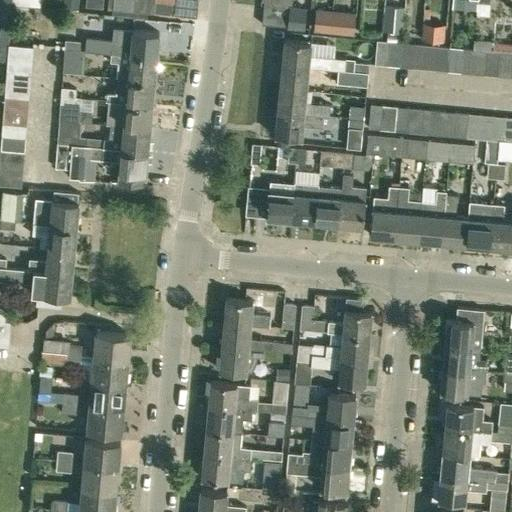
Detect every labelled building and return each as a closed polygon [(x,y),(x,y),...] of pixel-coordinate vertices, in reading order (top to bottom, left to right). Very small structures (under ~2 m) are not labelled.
[(11,0),(0,0),(0,20),(9,22),(11,0)] [(78,0),(62,0),(62,8),(78,9),(78,0)] [(112,14),(133,16),(133,0),(107,0),(107,9),(112,9),(112,14)] [(133,0),(133,16),(146,18),(147,12),(152,12),(153,0),(133,0)] [(173,15),(173,14),(174,1),(162,0),(153,0),(152,12),(152,13),(173,15)] [(173,14),(195,16),(196,17),(197,0),(174,0),(174,1),(173,14)] [(289,6),(289,4),(263,1),(261,23),(287,26),(289,6)] [(305,8),(289,6),(287,26),(303,27),(305,8)] [(384,6),(383,30),(388,31),(387,37),(387,41),(389,42),(402,43),(404,7),(384,6)] [(331,10),(315,9),(313,31),(329,32),(331,10)] [(355,12),(331,10),(329,32),(353,34),(355,12)] [(0,43),(8,44),(10,22),(7,22),(0,26),(0,43)] [(422,40),(443,42),(444,26),(424,24),(422,40)] [(110,53),(129,55),(157,57),(159,33),(131,31),(131,28),(113,26),(112,39),(86,36),(85,50),(110,52),(110,53)] [(65,48),(79,50),(80,40),(66,39),(65,48)] [(345,58),(333,57),(309,54),(311,42),(284,40),(281,64),(308,67),(308,66),(338,69),(344,70),(345,59),(345,58)] [(377,40),(374,65),(387,66),(389,42),(387,41),(377,40)] [(474,40),(473,50),(475,50),(487,51),(491,51),(492,41),(474,40)] [(402,43),(389,42),(387,66),(399,67),(402,43)] [(402,43),(399,67),(412,68),(414,44),(402,43)] [(8,44),(6,69),(31,71),(33,46),(8,44)] [(426,45),(414,44),(412,68),(423,70),(426,45)] [(438,46),(426,45),(423,70),(436,71),(438,46)] [(448,72),(450,47),(438,46),(436,71),(448,72)] [(462,49),(450,47),(448,72),(460,73),(462,49)] [(85,50),(79,50),(65,48),(63,72),(83,74),(85,50)] [(462,49),(460,73),(473,74),(475,50),(473,50),(462,49)] [(487,51),(475,50),(473,74),(485,75),(487,51)] [(485,75),(497,77),(499,52),(491,51),(487,51),(485,75)] [(511,53),(499,52),(497,77),(509,78),(511,53)] [(155,81),(157,57),(129,55),(110,53),(109,61),(117,62),(116,77),(127,78),(155,81)] [(369,63),(354,61),(353,70),(368,72),(369,63)] [(306,90),(308,67),(281,64),(279,88),(306,90)] [(6,69),(5,82),(30,84),(31,71),(6,69)] [(366,86),(368,72),(353,70),(344,70),(338,69),(336,82),(366,86)] [(106,101),(108,101),(152,105),(155,81),(127,78),(116,77),(114,92),(107,92),(106,101)] [(4,95),(29,97),(30,84),(5,82),(4,95)] [(62,87),(61,95),(76,97),(77,88),(62,87)] [(306,90),(279,88),(277,112),(303,114),(323,116),(323,115),(329,116),(330,104),(305,101),(306,90)] [(4,95),(3,108),(28,110),(29,97),(4,95)] [(81,97),(76,97),(61,95),(59,120),(79,122),(81,97)] [(150,129),(152,105),(108,101),(105,125),(110,125),(150,129)] [(350,104),(348,118),(349,118),(362,119),(363,106),(350,104)] [(381,129),(383,106),(370,105),(368,128),(381,129)] [(381,129),(393,131),(395,107),(383,106),(381,129)] [(408,108),(395,107),(393,131),(405,132),(408,108)] [(3,108),(2,121),(26,123),(28,110),(3,108)] [(405,132),(418,133),(420,109),(408,108),(405,132)] [(420,109),(418,133),(430,134),(432,110),(420,109)] [(430,134),(442,135),(444,112),(432,110),(430,134)] [(323,116),(303,114),(277,112),(274,136),(301,139),(302,124),(322,127),(323,116)] [(442,135),(454,136),(456,113),(444,112),(442,135)] [(469,114),(456,113),(454,136),(466,138),(469,114)] [(466,138),(478,139),(480,115),(469,114),(466,138)] [(480,115),(478,139),(491,140),(493,116),(480,115)] [(491,140),(503,141),(505,117),(493,116),(491,140)] [(511,118),(505,117),(503,141),(511,141),(511,118)] [(362,119),(349,118),(348,127),(362,128),(363,119),(362,119)] [(57,145),(71,146),(84,147),(85,147),(86,138),(79,138),(81,122),(79,122),(59,120),(57,145)] [(25,137),(26,123),(2,121),(1,134),(25,137)] [(150,129),(110,125),(109,139),(103,139),(103,140),(103,149),(148,153),(150,129)] [(1,134),(0,148),(24,150),(25,137),(1,134)] [(403,137),(367,134),(366,153),(401,156),(403,137)] [(427,139),(403,137),(401,156),(425,158),(427,139)] [(427,139),(425,158),(449,160),(451,141),(427,139)] [(474,143),(451,141),(449,160),(473,163),(474,143)] [(70,159),(71,146),(57,145),(55,168),(69,169),(69,177),(78,178),(80,160),(70,159)] [(298,148),(289,147),(287,162),(296,163),(298,148)] [(0,160),(23,162),(24,150),(0,148),(0,151),(0,160)] [(306,148),(298,148),(296,163),(305,164),(306,148)] [(146,176),(148,153),(103,149),(102,161),(119,162),(118,174),(120,174),(119,183),(142,185),(142,176),(146,176)] [(345,152),(321,150),(319,165),(343,167),(345,152)] [(353,152),(345,152),(343,167),(352,168),(353,152)] [(0,172),(22,174),(23,162),(0,160),(0,172)] [(497,163),(487,162),(486,177),(495,178),(497,163)] [(505,164),(497,163),(495,178),(504,179),(505,164)] [(277,168),(277,181),(313,182),(313,170),(277,168)] [(22,174),(0,172),(0,184),(21,187),(22,174)] [(362,227),(365,200),(366,188),(353,186),(354,174),(344,173),(342,187),(341,197),(339,224),(362,227)] [(314,222),(318,185),(318,184),(295,182),(293,193),(291,220),(314,222)] [(370,236),(394,238),(396,211),(399,185),(388,184),(387,197),(373,195),(370,236)] [(339,224),(341,197),(342,187),(318,185),(314,222),(339,224)] [(399,185),(396,211),(394,238),(417,240),(421,201),(407,200),(408,186),(399,185)] [(33,223),(49,224),(76,227),(78,201),(77,201),(78,192),(53,189),(52,198),(50,212),(34,211),(33,223)] [(417,240),(441,242),(446,193),(446,191),(436,190),(435,202),(421,201),(417,240)] [(0,218),(15,220),(17,192),(2,191),(0,218)] [(266,217),(291,220),(293,193),(269,191),(266,217)] [(441,242),(466,244),(468,217),(455,216),(457,194),(446,193),(441,242)] [(468,217),(466,244),(489,246),(492,220),(493,203),(469,201),(468,217)] [(504,204),(493,203),(492,220),(489,246),(511,248),(511,221),(502,221),(504,204)] [(15,220),(0,218),(0,227),(14,229),(15,220)] [(76,227),(49,224),(33,223),(31,234),(41,235),(39,247),(47,248),(74,250),(76,227)] [(72,274),(74,250),(47,248),(46,260),(29,258),(28,261),(28,270),(72,274)] [(13,257),(12,268),(28,270),(28,261),(29,258),(13,257)] [(72,274),(28,270),(12,268),(5,267),(0,266),(0,280),(32,284),(31,294),(36,294),(36,304),(61,307),(61,297),(69,298),(72,274)] [(226,298),(224,322),(250,324),(269,325),(270,314),(251,312),(252,300),(226,298)] [(343,333),(369,336),(371,312),(362,311),(363,299),(346,298),(344,321),(312,319),(313,305),(301,304),(299,329),(343,333)] [(293,329),(296,305),(284,303),(281,327),(293,329)] [(0,306),(0,346),(9,347),(11,321),(5,320),(5,311),(2,307),(0,306)] [(445,343),(471,345),(479,346),(482,310),(457,308),(456,320),(447,319),(445,343)] [(249,338),(250,324),(224,322),(222,346),(263,350),(291,352),(292,343),(264,340),(264,339),(249,338)] [(93,356),(128,359),(130,334),(96,331),(93,356)] [(367,359),(369,336),(343,333),(342,345),(326,344),(326,347),(298,345),(297,353),(367,359)] [(67,343),(67,352),(81,353),(82,344),(67,343)] [(479,346),(471,345),(445,343),(443,366),(485,370),(486,358),(478,358),(479,346)] [(263,350),(222,346),(220,370),(246,372),(246,371),(249,371),(252,369),(255,362),(256,355),(263,356),(263,350)] [(81,353),(67,352),(42,350),(41,362),(66,364),(66,363),(80,364),(81,353)] [(511,352),(505,352),(503,372),(511,372),(511,352)] [(296,361),(309,363),(308,366),(339,369),(338,381),(365,384),(367,359),(297,353),(296,361)] [(126,383),(128,359),(93,356),(91,380),(126,383)] [(485,370),(443,366),(441,390),(481,394),(482,382),(484,382),(485,370)] [(289,368),(276,367),(275,380),(289,381),(289,368)] [(511,372),(503,372),(502,381),(504,381),(503,390),(511,391),(511,372)] [(123,408),(126,383),(91,380),(89,405),(123,408)] [(211,381),(209,406),(235,409),(252,410),(257,411),(257,402),(258,399),(251,398),(253,385),(237,384),(211,381)] [(78,394),(63,392),(62,402),(77,404),(78,394)] [(327,417),(353,419),(356,395),(329,392),(327,417)] [(76,413),(77,404),(62,402),(61,412),(76,413)] [(270,412),(285,413),(286,404),(271,403),(270,412)] [(445,427),(471,430),(491,431),(492,420),(482,419),(483,406),(447,403),(445,427)] [(307,406),(292,404),(291,413),(306,414),(307,406)] [(123,408),(89,405),(86,430),(121,433),(123,408)] [(252,410),(235,409),(209,406),(206,430),(232,432),(241,433),(243,418),(251,419),(252,410)] [(283,437),(285,413),(270,412),(269,420),(275,420),(273,436),(283,437)] [(305,423),(306,414),(291,413),(290,422),(305,423)] [(351,443),(353,419),(327,417),(325,440),(351,443)] [(511,424),(497,424),(496,432),(511,433),(511,432),(511,424)] [(491,431),(471,430),(445,427),(442,451),(469,454),(479,455),(480,442),(490,443),(490,440),(511,442),(511,433),(496,432),(491,431)] [(241,433),(232,432),(206,430),(204,453),(230,455),(250,457),(251,447),(240,446),(241,433)] [(83,463),(118,466),(120,441),(86,437),(83,463)] [(349,467),(351,443),(325,440),(324,452),(302,450),(302,453),(288,452),(287,461),(349,467)] [(73,451),(57,450),(56,460),(72,461),(73,451)] [(267,450),(266,459),(281,460),(282,451),(267,450)] [(469,454),(442,451),(440,475),(467,478),(507,481),(508,473),(497,472),(497,469),(468,466),(469,454)] [(250,457),(230,455),(204,453),(202,477),(228,479),(229,467),(249,468),(250,457)] [(262,459),(261,475),(277,476),(278,460),(262,459)] [(71,471),(72,461),(56,460),(55,470),(71,471)] [(296,473),(322,475),(320,488),(347,491),(349,467),(287,461),(284,491),(295,491),(296,473)] [(116,490),(118,466),(83,463),(81,487),(116,490)] [(507,481),(467,478),(440,475),(438,499),(465,502),(466,489),(485,490),(485,488),(507,490),(507,481)] [(86,511),(113,511),(116,490),(81,487),(79,502),(79,511),(86,511)] [(198,511),(244,511),(245,505),(226,504),(227,491),(201,489),(198,511)] [(53,499),(52,509),(67,510),(68,500),(53,499)] [(311,511),(344,511),(346,503),(313,500),(311,511)]
